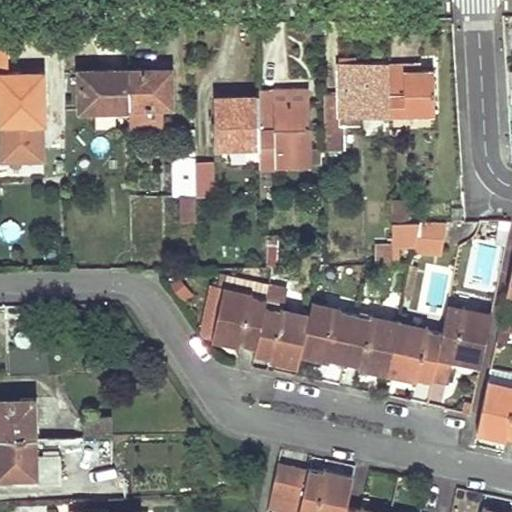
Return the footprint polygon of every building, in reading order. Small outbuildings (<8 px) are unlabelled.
[(434,113),(433,91),(433,69),(404,69),(404,62),(388,63),(389,113),(389,114),(434,113)] [(389,113),(388,63),(336,64),(337,93),(322,94),(324,150),(340,150),(340,126),(355,125),(355,114),(389,113)] [(0,70),(0,160),(0,163),(47,162),(46,125),(49,124),(48,69),(0,70)] [(78,110),(128,109),(127,69),(98,70),(99,72),(77,72),(78,110)] [(171,106),(170,69),(127,69),(128,109),(129,129),(162,129),(162,107),(171,106)] [(258,146),(259,166),(321,165),(321,147),(312,148),(311,131),(310,129),(309,92),(257,92),(257,96),(258,146)] [(258,146),(257,96),(244,97),(243,100),(216,101),(217,147),(258,146)] [(195,196),(195,165),(194,156),(171,156),(172,196),(179,196),(179,222),(196,222),(195,209),(195,196)] [(195,165),(195,196),(212,195),(212,164),(195,165)] [(34,166),(6,167),(7,179),(34,178),(34,166)] [(407,221),(406,202),(391,203),(391,221),(407,221)] [(447,222),(419,221),(413,251),(442,254),(447,222)] [(394,245),(404,245),(404,229),(393,230),(394,245)] [(392,265),(391,248),(374,248),(374,265),(392,265)] [(419,265),(410,263),(405,288),(414,289),(419,265)] [(227,274),(212,270),(208,285),(224,289),(227,274)] [(241,345),(256,348),(269,284),(227,274),(224,289),(214,329),(211,341),(241,347),(241,345)] [(299,356),(307,316),(282,310),(283,305),(287,288),(269,283),(269,284),(256,348),(255,354),(269,357),(268,362),(296,368),(299,356)] [(214,329),(224,289),(208,285),(199,325),(214,329)] [(329,359),(345,363),(356,314),(340,310),(340,307),(311,300),(308,311),(307,316),(299,356),(328,362),(329,359)] [(308,311),(283,305),(282,310),(307,316),(308,311)] [(441,331),(430,382),(445,385),(450,361),(479,367),(491,311),(462,305),(462,308),(446,305),(441,331)] [(358,368),(386,375),(398,320),(370,313),(369,317),(356,314),(345,363),(358,365),(358,368)] [(398,320),(386,375),(415,381),(416,378),(430,382),(441,331),(428,329),(428,326),(398,320)] [(511,377),(488,372),(486,380),(511,385),(511,377)] [(511,385),(486,380),(475,433),(504,439),(505,437),(511,438),(511,385)] [(0,437),(35,437),(35,398),(21,398),(21,402),(0,403),(0,437)] [(84,416),(84,436),(112,436),(111,416),(84,416)] [(0,483),(36,483),(36,475),(56,474),(56,437),(35,437),(0,437),(0,483)] [(278,462),(267,510),(274,511),(344,511),(346,505),(352,476),(323,470),(323,472),(278,462)]
